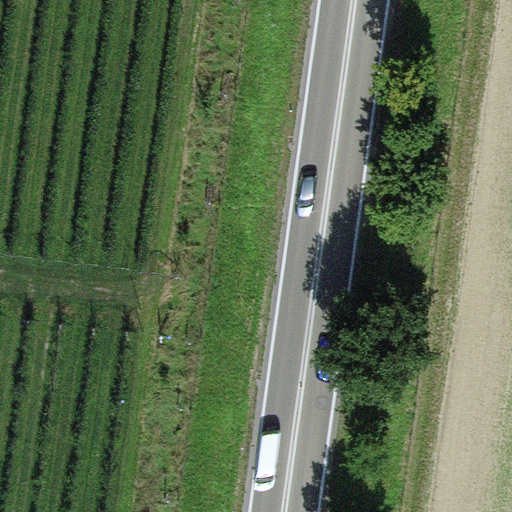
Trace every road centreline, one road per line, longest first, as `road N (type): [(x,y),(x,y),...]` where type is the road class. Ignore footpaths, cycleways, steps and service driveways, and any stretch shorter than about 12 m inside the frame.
road 1 (trunk): [(356,0),(286,511)]
road 2 (track): [(197,293),(0,270)]
